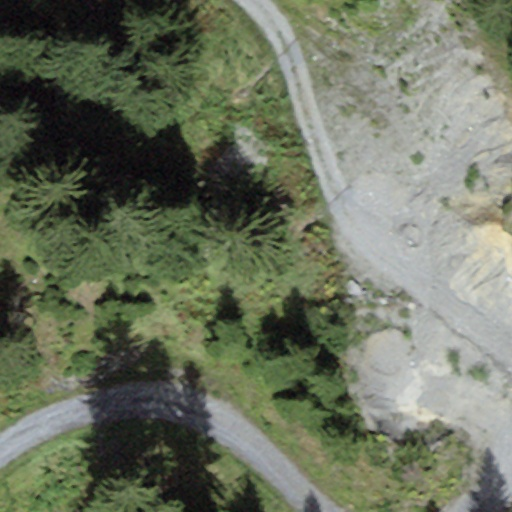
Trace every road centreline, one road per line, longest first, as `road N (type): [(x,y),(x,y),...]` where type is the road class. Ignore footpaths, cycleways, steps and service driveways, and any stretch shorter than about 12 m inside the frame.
road 1 (track): [(251,0),(368,256),(511,352)]
road 2 (track): [(327,511),(217,406),(161,393),(66,417),(0,458)]
